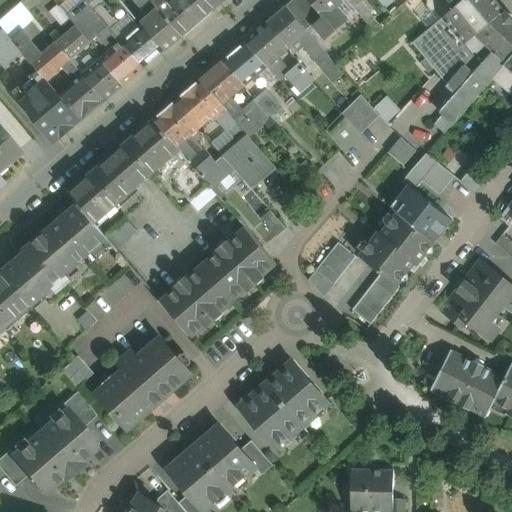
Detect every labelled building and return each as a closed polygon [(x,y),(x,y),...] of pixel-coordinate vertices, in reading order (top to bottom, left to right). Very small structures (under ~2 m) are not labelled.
[(127,8),(120,0),(105,0),(99,6),(100,7),(112,20),(114,19),(127,8)] [(152,0),(134,0),(146,13),(149,10),(153,15),(140,25),(163,51),(182,35),(152,0)] [(152,0),(182,35),(208,13),(196,0),(152,0)] [(196,0),(208,13),(222,0),(196,0)] [(323,16),(308,0),(291,0),(284,6),(306,31),(314,24),(323,16)] [(342,1),(340,0),(308,0),(323,16),(314,24),(325,38),(345,20),(334,8),(342,1)] [(346,0),(356,11),(362,6),(357,0),(346,0)] [(426,0),(426,5),(430,10),(437,11),(442,18),(463,0),(426,0)] [(473,55),(509,14),(504,10),(495,0),(463,0),(442,18),(473,55)] [(95,11),(86,1),(68,17),(76,27),(90,42),(98,35),(108,26),(95,11)] [(68,17),(57,5),(49,12),(62,27),(71,20),(68,17)] [(306,31),(284,6),(265,23),(286,49),(291,45),(297,52),(303,47),(333,83),(343,74),(333,62),(317,44),(306,31)] [(163,51),(140,25),(128,36),(114,19),(112,20),(100,7),(95,11),(108,26),(144,67),(163,51)] [(511,16),(509,14),(473,55),(447,84),(446,85),(456,93),(469,105),(492,79),(511,55),(511,16)] [(473,55),(442,18),(418,37),(413,42),(447,84),(473,55)] [(286,49),(265,23),(245,40),(267,65),(266,66),(280,80),(286,76),(286,75),(289,71),(276,57),(286,49)] [(144,67),(108,26),(98,35),(111,50),(102,58),(125,84),(144,67)] [(57,43),(56,44),(69,60),(70,60),(90,42),(76,27),(57,43)] [(42,54),(21,30),(10,39),(16,46),(31,63),(42,54)] [(267,65),(245,40),(221,61),(243,86),(266,66),(267,65)] [(338,58),(322,40),(317,44),(333,62),(338,58)] [(42,54),(31,63),(46,80),(62,66),(69,60),(56,44),(57,43),(56,42),(42,54)] [(16,46),(0,60),(9,70),(14,66),(20,73),(31,63),(16,46)] [(511,55),(492,79),(511,95),(511,55)] [(102,58),(96,63),(90,56),(83,62),(89,69),(82,74),(82,75),(105,101),(125,84),(102,58)] [(82,74),(70,60),(69,60),(62,66),(75,81),(59,95),(81,121),(105,101),(82,75),(82,74)] [(221,61),(199,79),(221,105),(222,104),(227,109),(226,110),(244,131),(244,132),(252,124),(242,113),(242,112),(229,98),(243,86),(221,61)] [(20,73),(2,88),(16,105),(46,80),(31,63),(20,73)] [(289,71),(286,75),(286,76),(296,87),(306,78),(309,82),(313,79),(299,63),(289,71)] [(199,79),(178,98),(201,126),(202,126),(211,118),(213,121),(216,118),(227,132),(232,128),(239,136),(244,131),(226,110),(227,109),(222,104),(221,105),(199,79)] [(282,107),(268,90),(254,102),(265,114),(268,118),(282,107)] [(456,93),(440,112),(443,115),(435,124),(444,133),(469,105),(456,93)] [(59,95),(33,117),(30,113),(26,117),(52,146),(81,121),(59,95)] [(379,116),(360,95),(360,96),(362,99),(345,116),(361,134),(379,116)] [(178,98),(153,120),(201,176),(217,194),(221,190),(215,183),(233,168),(223,156),(216,163),(204,149),(198,155),(185,140),(201,126),(178,98)] [(265,114),(254,102),(242,112),(242,113),(252,124),(265,114)] [(345,116),(328,134),(344,152),(362,135),(361,134),(345,116)] [(111,156),(137,186),(160,166),(182,192),(201,176),(153,120),(111,156)] [(0,127),(0,169),(21,152),(0,127)] [(274,167),(244,132),(239,136),(220,152),(233,168),(250,187),(274,167)] [(403,136),(391,151),(407,164),(419,149),(403,136)] [(455,176),(426,154),(403,182),(408,186),(408,185),(415,190),(422,181),(440,195),(455,176)] [(137,186),(111,156),(68,193),(78,206),(94,223),(137,186)] [(468,173),(461,181),(474,192),(480,183),(468,173)] [(452,220),(417,192),(415,190),(408,185),(408,186),(397,199),(403,204),(397,212),(435,242),(452,220)] [(78,206),(0,272),(27,304),(39,294),(40,294),(106,238),(94,223),(78,206)] [(285,229),(269,211),(260,218),(276,236),(285,229)] [(435,242),(397,212),(380,234),(415,262),(415,263),(417,265),(435,242)] [(132,213),(111,220),(118,243),(140,236),(132,213)] [(226,240),(217,248),(218,250),(186,278),(185,276),(175,284),(177,286),(160,300),(192,337),(277,264),(245,227),(228,242),(226,240)] [(415,262),(380,234),(378,232),(359,255),(381,272),(397,285),(415,263),(415,262)] [(511,241),(503,234),(495,244),(511,257),(511,241)] [(356,257),(338,242),(331,252),(349,266),(356,257)] [(349,266),(331,252),(324,261),(342,276),(349,266)] [(342,276),(324,261),(316,271),(334,285),(342,276)] [(511,285),(480,261),(442,310),(461,325),(465,320),(491,339),(499,329),(490,322),(496,313),(503,318),(503,317),(497,313),(503,304),(511,310),(511,285)] [(334,285),(316,271),(309,281),(324,298),(334,285)] [(0,272),(0,327),(27,304),(0,272)] [(397,285),(381,272),(374,282),(392,296),(400,287),(397,285)] [(392,296),(374,282),(367,291),(385,306),(392,296)] [(385,306),(367,291),(359,301),(378,315),(385,306)] [(378,315),(359,301),(352,310),(370,325),(378,315)] [(124,357),(161,400),(185,379),(184,377),(185,369),(186,368),(165,343),(164,344),(155,344),(154,342),(136,358),(131,351),(124,357)] [(473,361),(452,351),(452,350),(451,349),(430,390),(432,391),(432,390),(447,398),(446,399),(469,410),(470,410),(485,417),(484,417),(486,418),(491,408),(511,365),(511,362),(511,363),(505,377),(484,367),(485,365),(473,360),(473,361)] [(94,374),(78,356),(60,371),(76,389),(94,374)] [(161,400),(124,357),(118,363),(123,369),(96,393),(127,429),(161,400)] [(329,403),(293,360),(266,384),(302,426),(329,403)] [(511,365),(491,408),(511,417),(511,365)] [(302,426),(266,384),(239,406),(275,449),(302,426)] [(97,415),(77,392),(62,405),(65,409),(66,409),(82,428),(97,415)] [(82,428),(66,409),(65,409),(39,432),(73,471),(82,464),(80,461),(98,446),(82,428)] [(219,424),(193,447),(230,489),(255,467),(256,466),(241,449),(219,424)] [(73,471),(39,432),(12,455),(28,475),(44,493),(61,477),(63,480),(73,471)] [(273,465),(251,440),(241,449),(256,466),(255,467),(262,475),(273,465)] [(230,489),(193,447),(167,469),(189,494),(204,511),(205,510),(230,489)] [(28,475),(12,455),(9,451),(0,458),(0,469),(14,486),(28,475)] [(393,470),(351,469),(350,511),(372,511),(392,511),(393,499),(393,470)] [(186,511),(179,503),(168,490),(158,499),(169,511),(186,511)] [(156,503),(140,493),(128,511),(169,511),(158,499),(156,503)] [(204,511),(189,494),(179,503),(186,511),(206,511),(205,510),(204,511)] [(404,511),(405,499),(393,499),(392,511),(404,511)]
